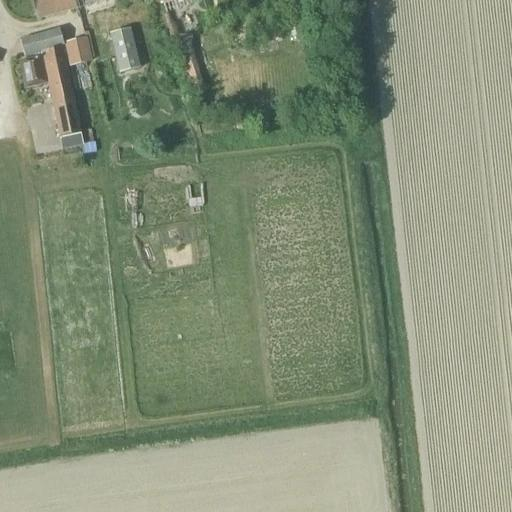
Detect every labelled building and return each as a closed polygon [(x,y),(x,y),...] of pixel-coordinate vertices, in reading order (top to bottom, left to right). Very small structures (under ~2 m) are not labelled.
[(30,0),(37,20),(76,8),(74,0),(119,0),(121,7),(144,0),(30,0)] [(296,24),(302,45),(309,43),(304,22),(296,24)] [(140,70),(130,29),(108,35),(118,75),(140,70)] [(23,57),(62,46),(58,30),(19,41),(23,57)] [(183,70),(197,66),(188,39),(174,43),(183,70)] [(58,139),(78,134),(61,49),(39,53),(40,58),(18,63),(23,90),(47,85),(58,139)]
